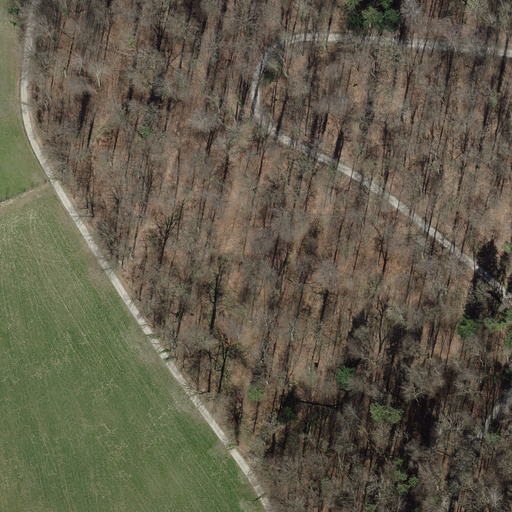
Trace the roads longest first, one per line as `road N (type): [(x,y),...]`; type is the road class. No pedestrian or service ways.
road 1 (track): [(511,298),(376,188),(272,132),(256,113),(253,92),(258,64),(277,43),(306,38),(511,57)]
road 2 (track): [(265,511),(242,464),(34,160),(21,89),(35,0)]
road 3 (track): [(441,511),(511,386)]
